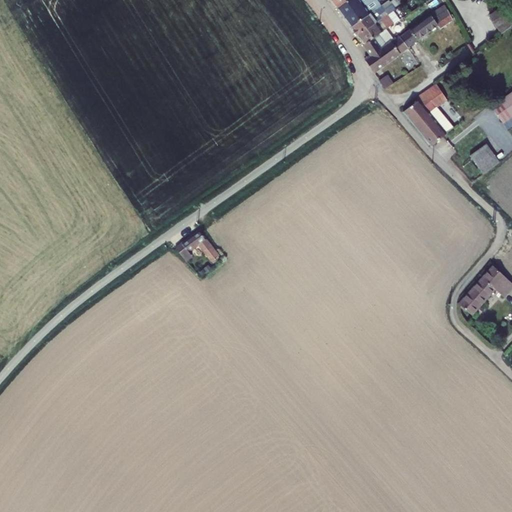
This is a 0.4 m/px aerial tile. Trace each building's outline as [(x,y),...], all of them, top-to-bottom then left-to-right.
[(332,0),(331,1),(338,9),(350,0),(332,0)] [(369,0),(350,0),(338,9),(344,18),(369,0)] [(382,4),(378,0),(369,0),(344,18),(351,27),(382,4)] [(387,14),(395,8),(389,0),(387,0),(382,4),(351,27),(358,36),(387,14)] [(447,4),(400,35),(409,47),(426,34),(427,34),(438,25),(440,29),(452,20),(452,19),(454,17),(447,4)] [(511,13),(509,6),(491,14),(500,32),(511,25),(511,13)] [(375,36),(399,18),(397,16),(391,19),(387,14),(358,36),(364,45),(375,36)] [(374,72),(409,47),(400,35),(383,47),(375,36),(364,45),(371,56),(365,60),(374,72)] [(386,75),(379,79),(384,88),(391,84),(386,75)] [(435,123),(429,114),(447,101),(436,84),(416,98),(418,101),(403,112),(432,147),(454,128),(442,113),(437,117),(439,120),(435,123)] [(511,152),(511,125),(461,163),(469,174),(478,167),(483,174),(511,152)] [(182,243),(175,248),(186,261),(191,256),(189,253),(199,245),(211,261),(218,256),(214,250),(206,240),(199,231),(182,243)] [(511,283),(493,266),(460,305),(471,315),(495,289),(503,296),(511,286),(511,283)]
